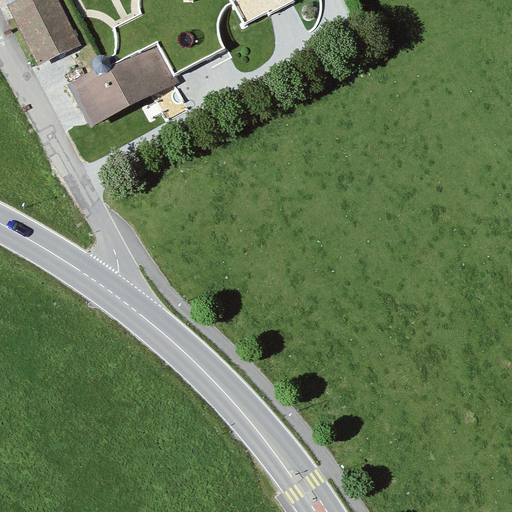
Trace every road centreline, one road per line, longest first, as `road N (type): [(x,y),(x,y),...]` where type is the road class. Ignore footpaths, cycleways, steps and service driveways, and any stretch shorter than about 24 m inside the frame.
road 1 (primary): [(320,511),(207,374),(119,299)]
road 2 (residential): [(0,37),(115,252),(119,299)]
road 3 (primary): [(119,299),(0,223)]
